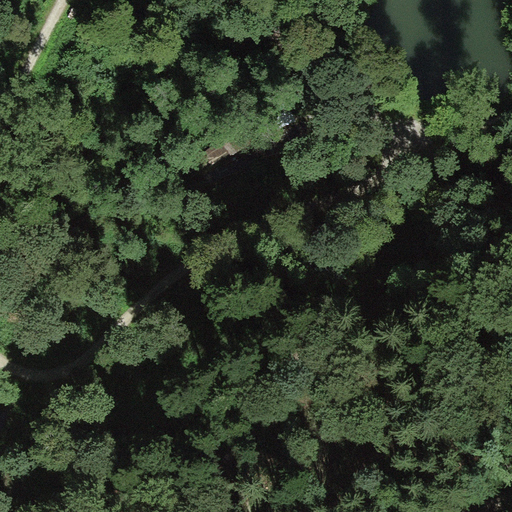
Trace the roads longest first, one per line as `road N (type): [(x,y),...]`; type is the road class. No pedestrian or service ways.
road 1 (track): [(0,366),(36,384),(75,378),(122,325),(219,245),(445,157),(511,120)]
road 2 (track): [(63,0),(0,122)]
